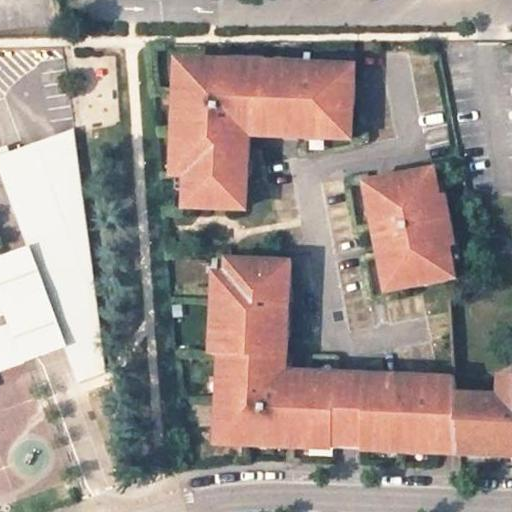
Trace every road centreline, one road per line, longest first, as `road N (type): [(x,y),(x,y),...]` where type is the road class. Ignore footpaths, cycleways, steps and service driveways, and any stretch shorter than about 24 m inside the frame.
road 1 (unknown): [(373,499),(318,209),(323,191),(415,158),(402,88)]
road 2 (residential): [(165,510),(272,495),(511,503)]
road 3 (residential): [(511,9),(211,13),(178,0)]
